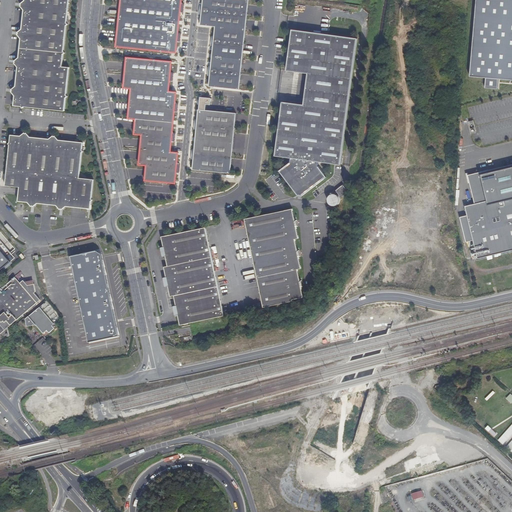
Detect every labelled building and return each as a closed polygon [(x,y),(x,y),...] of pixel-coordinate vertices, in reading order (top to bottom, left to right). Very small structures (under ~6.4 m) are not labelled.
[(68,0),(24,0),(14,104),(64,110),(68,66),(62,66),(68,0)] [(121,0),(118,47),(177,52),(181,0),(121,0)] [(216,26),(210,86),(239,89),(247,0),(202,0),(201,24),(216,26)] [(511,0),(474,0),(468,76),(485,78),(485,88),(497,89),(498,79),(511,80),(511,0)] [(302,194),(303,195),(326,178),(318,167),(319,162),(340,165),(357,38),(291,30),(286,71),(308,74),(306,87),(303,105),(282,102),(274,156),(290,159),(289,163),(279,172),(296,194),(298,193),(302,194)] [(179,154),(173,153),(178,93),(170,93),(172,63),(127,60),(125,89),(132,89),(130,120),(137,121),(136,136),(143,137),(141,167),(147,167),(146,182),(176,185),(179,154)] [(237,113),(207,111),(208,105),(211,105),(212,98),(201,97),(195,171),(232,174),(237,113)] [(83,141),(11,134),(6,184),(20,186),(18,201),(91,207),(93,179),(80,178),(83,141)] [(511,168),(511,166),(469,176),(476,205),(488,202),(482,176),(511,168)] [(511,168),(482,176),(488,202),(476,205),(466,207),(468,217),(474,241),(478,259),(511,250),(511,168)] [(335,190),(341,198),(348,193),(342,185),(335,190)] [(329,199),(329,201),(330,204),(331,205),(334,206),(336,206),(338,205),(340,203),(340,200),(339,198),(338,196),(335,195),(333,195),(331,197),(329,199)] [(245,220),(264,307),(303,298),(301,288),(303,288),(302,281),(300,282),(297,270),(301,269),(298,258),(300,258),(299,251),(297,251),(294,240),(298,239),(296,228),(297,227),(296,221),(294,221),(292,210),(245,220)] [(474,241),(468,217),(462,218),(467,242),(474,241)] [(179,325),(222,315),(203,227),(160,237),(162,248),(161,248),(162,255),(164,255),(166,267),(163,267),(165,278),(167,278),(169,285),(170,285),(173,297),(175,296),(177,307),(174,307),(175,314),(177,314),(179,325)] [(0,270),(10,263),(3,255),(0,250),(0,270)] [(98,251),(71,256),(89,343),(120,336),(103,254),(98,251)] [(0,333),(11,325),(40,300),(34,293),(35,291),(34,283),(27,285),(23,280),(20,282),(14,276),(0,288),(0,333)] [(40,307),(26,319),(27,326),(36,325),(43,333),(47,330),(49,332),(54,328),(52,326),(54,324),(40,307)] [(62,394),(47,395),(48,425),(63,425),(62,394)] [(511,424),(498,440),(503,444),(511,434),(511,424)] [(489,425),(486,428),(494,437),(497,434),(489,425)] [(436,471),(434,462),(439,461),(437,453),(425,457),(428,465),(419,467),(417,460),(408,462),(412,477),(436,471)] [(422,491),(412,494),(414,500),(424,497),(422,491)]
